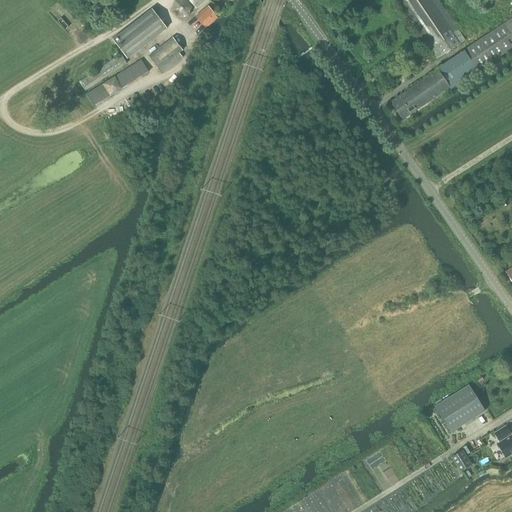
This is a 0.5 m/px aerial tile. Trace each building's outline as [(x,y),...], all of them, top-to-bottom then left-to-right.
[(188,0),(196,8),(205,0),(188,0)] [(395,0),(436,60),(465,41),(437,0),(395,0)] [(207,6),(195,17),(206,29),(218,19),(207,6)] [(152,9),(112,39),(127,58),(166,28),(152,9)] [(511,18),(464,51),(477,71),(511,48),(511,18)] [(173,38),(149,56),(163,74),(182,57),(179,53),(183,50),(173,38)] [(121,55),(79,82),(84,90),(127,64),(121,55)] [(142,62),(89,96),(95,107),(149,73),(142,62)] [(438,69),(390,102),(403,121),(451,88),(438,69)] [(469,385),(434,406),(451,433),(485,411),(469,385)] [(506,426),(495,433),(500,443),(498,445),(506,457),(511,453),(511,435),(511,436),(510,434),(510,433),(506,426)] [(463,450),(453,456),(461,470),(472,464),(463,450)]
